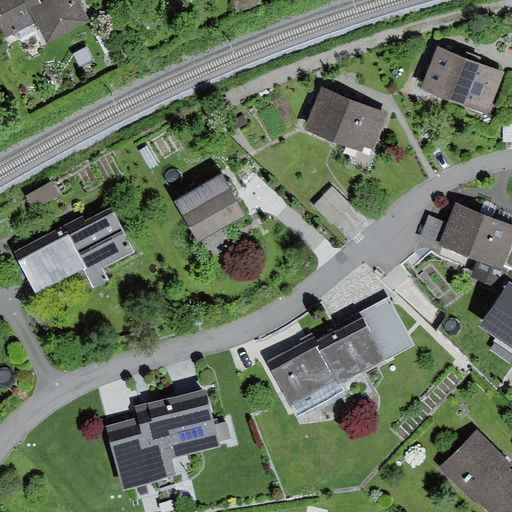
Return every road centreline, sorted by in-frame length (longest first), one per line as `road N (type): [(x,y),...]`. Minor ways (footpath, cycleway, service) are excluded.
road 1 (residential): [(511,158),(433,188),(269,318),(80,382),(0,446)]
road 2 (track): [(504,0),(273,69)]
